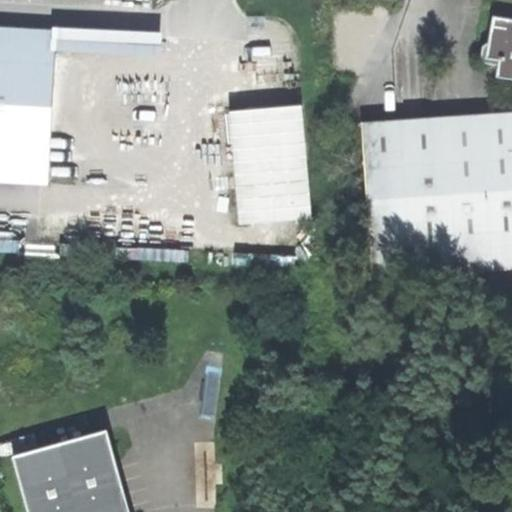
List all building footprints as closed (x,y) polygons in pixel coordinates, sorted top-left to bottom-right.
[(511,80),(511,20),(493,17),(489,42),(483,46),(481,59),(487,64),(499,66),(498,79),(511,80)] [(0,26),(0,182),(49,186),(58,30),(0,26)] [(302,107),(232,113),(241,224),(311,218),(302,107)] [(511,113),(362,124),(373,277),(511,267),(511,113)] [(131,511),(109,430),(14,456),(29,511),(131,511)]
